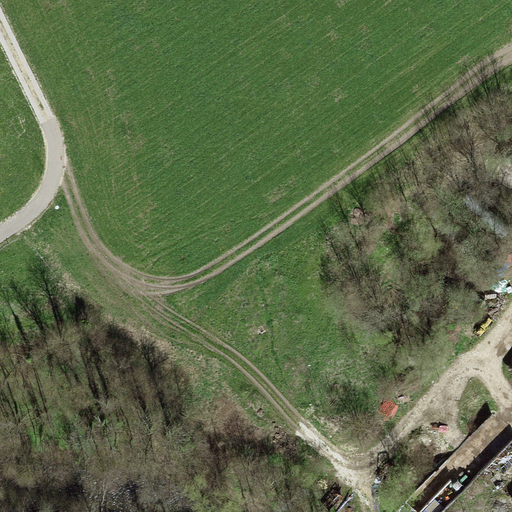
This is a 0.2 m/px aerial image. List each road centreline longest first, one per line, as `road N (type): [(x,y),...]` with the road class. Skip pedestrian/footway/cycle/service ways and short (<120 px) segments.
road 1 (track): [(56,153),(91,242),(110,265),(170,283),(229,256),(511,50)]
road 2 (track): [(0,233),(41,201),(56,153),(0,22)]
